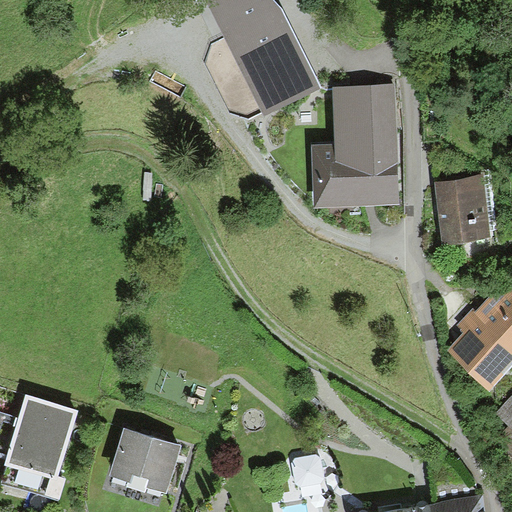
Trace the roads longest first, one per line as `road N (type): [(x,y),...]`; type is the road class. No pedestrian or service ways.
road 1 (track): [(483,470),(443,433),(278,332),(226,262),(189,186),(145,159),(87,155),(0,172)]
road 2 (residential): [(412,0),(417,276),(441,381),(496,511)]
